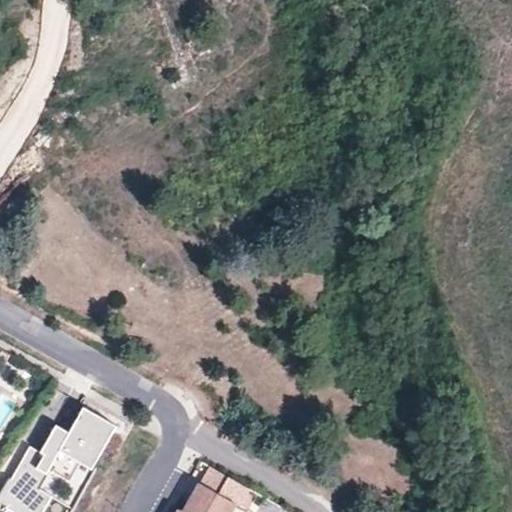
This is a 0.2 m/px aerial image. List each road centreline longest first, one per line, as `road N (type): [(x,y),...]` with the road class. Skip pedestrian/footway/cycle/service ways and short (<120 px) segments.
road 1 (residential): [(0,316),(156,400),(170,417)]
road 2 (unclassified): [(170,417),(319,511)]
